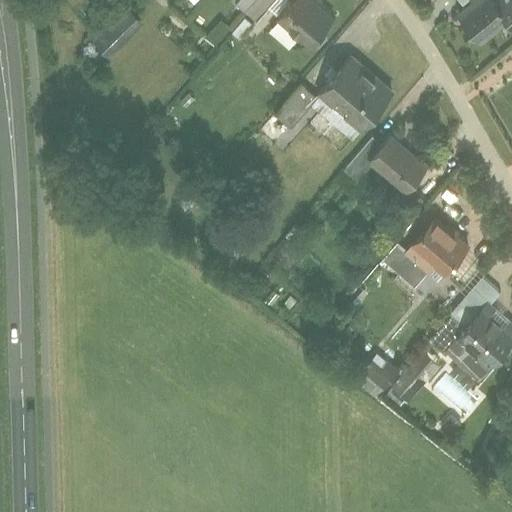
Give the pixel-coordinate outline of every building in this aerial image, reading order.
[(235,0),(233,2),(254,19),(269,0),(235,0)] [(324,0),(284,0),(267,21),(291,41),(297,34),(308,43),(336,9),(324,0)] [(505,21),(511,29),(511,0),(494,0),(466,23),(480,41),(505,21)] [(128,5),(94,43),(110,57),(144,19),(128,5)] [(220,43),(231,23),(218,16),(207,36),(220,43)] [(347,48),(316,84),(361,122),(392,86),(347,48)] [(301,79),(277,112),(295,125),(319,93),(301,79)] [(369,129),(341,165),(357,178),(370,161),(406,189),(429,160),(389,129),(381,138),(369,129)] [(397,239),(383,256),(417,284),(432,266),(444,276),(472,242),(435,212),(416,234),(406,246),(397,239)] [(463,289),(479,269),(464,257),(448,277),(463,289)] [(511,320),(489,299),(449,344),(482,374),(511,340),(511,320)] [(377,352),(361,370),(406,410),(444,367),(421,347),(399,372),(377,352)]
